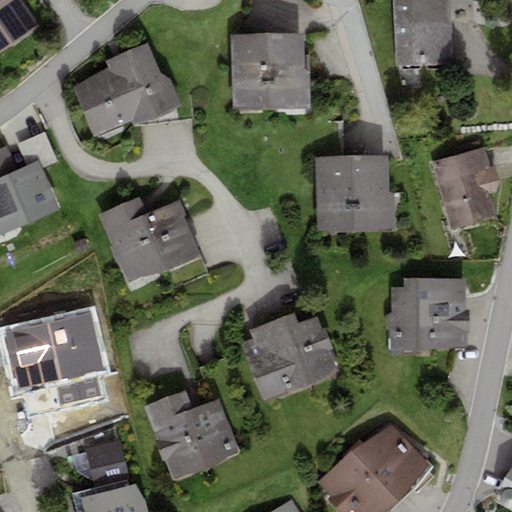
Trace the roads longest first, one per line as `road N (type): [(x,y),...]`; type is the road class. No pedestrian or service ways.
road 1 (residential): [(511,267),(454,511)]
road 2 (residential): [(0,112),(136,0)]
